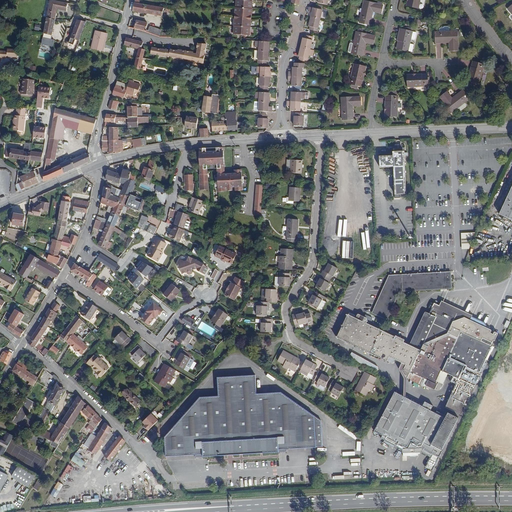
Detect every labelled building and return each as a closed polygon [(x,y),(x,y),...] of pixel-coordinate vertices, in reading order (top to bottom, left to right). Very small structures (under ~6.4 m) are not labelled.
[(68,3),(50,0),(49,0),(46,18),(55,21),(57,10),(66,12),(68,3)] [(234,7),(234,11),(252,11),(252,9),(251,9),(252,1),(243,0),(236,0),(236,8),(234,7)] [(419,0),(408,0),(407,6),(418,9),(419,0)] [(383,5),(364,1),(360,23),(370,25),(373,11),(381,13),(383,5)] [(135,3),(133,12),(145,14),(146,5),(139,4),(135,3)] [(150,15),(162,17),(164,8),(146,5),(145,14),(150,15)] [(310,17),(320,19),(322,10),(312,8),(311,12),(308,12),(307,16),(310,17)] [(234,11),(233,26),(251,27),(251,20),(239,19),(239,16),(251,17),(252,11),(234,11)] [(317,31),(320,19),(310,17),(308,26),(310,26),(309,29),(317,31)] [(55,21),(46,18),(43,34),(44,34),(52,36),(52,34),(55,21)] [(85,22),(77,19),(68,43),(73,45),(75,40),(79,41),(86,22),(85,22)] [(135,25),(134,28),(139,29),(145,32),(146,30),(147,24),(137,21),(136,25),(135,25)] [(156,36),(160,37),(162,31),(150,26),(147,32),(156,36)] [(251,27),(233,26),(234,26),(233,34),(249,35),(250,28),(251,28),(251,27)] [(400,41),(399,41),(397,49),(408,52),(411,39),(414,40),(416,33),(412,32),(411,31),(411,29),(406,27),(405,30),(402,29),(400,41)] [(439,32),(435,32),(435,43),(449,42),(450,51),(458,50),(457,31),(449,32),(449,27),(444,27),(443,28),(440,28),(439,30),(439,32)] [(107,34),(96,31),(92,48),(103,51),(107,34)] [(349,53),(351,53),(362,56),(365,42),(373,44),(375,36),(356,32),(353,43),(350,42),(348,52),(349,53)] [(301,47),(310,49),(313,36),(305,35),(304,38),(303,38),(301,47)] [(126,38),(124,46),(139,50),(134,68),(140,70),(143,59),(145,50),(141,49),(143,42),(126,38)] [(258,48),(258,50),(268,51),(268,46),(268,42),(255,41),(255,47),(258,48)] [(196,53),(151,45),(150,54),(203,64),(207,45),(198,43),(196,53)] [(312,56),(314,50),(310,49),(301,47),(300,51),(299,56),(300,56),(299,60),(307,62),(308,58),(309,55),(312,56)] [(17,57),(18,50),(7,49),(7,52),(7,57),(17,57)] [(258,59),(257,63),(266,64),(266,61),(267,61),(268,51),(258,50),(254,50),(254,58),(258,59)] [(484,65),(473,62),(468,81),(479,84),(484,65)] [(288,76),(302,77),(302,68),(304,68),(304,63),(294,63),(294,67),(293,67),(292,71),(288,71),(288,76)] [(365,67),(354,65),(350,84),(361,87),(365,67)] [(260,73),(260,76),(270,77),(271,72),(271,67),(257,66),(257,72),(260,73)] [(427,74),(407,75),(407,87),(427,86),(427,74)] [(270,77),(260,76),(259,89),(267,90),(268,86),(269,87),(270,77)] [(301,86),(302,77),(288,76),(288,81),(292,81),(291,85),(301,86)] [(33,88),(33,85),(34,80),(22,79),(21,88),(20,88),(20,94),(32,95),(33,88)] [(114,88),(113,94),(124,97),(126,92),(133,94),(135,88),(139,89),(140,84),(129,81),(128,85),(116,81),(114,88)] [(50,88),(38,87),(36,104),(42,104),(43,98),(49,99),(50,88)] [(469,99),(463,90),(452,99),(447,92),(440,97),(452,112),(469,99)] [(291,101),(300,102),(300,98),(304,99),(308,99),(308,92),(305,92),(291,91),(291,96),(291,101)] [(258,98),(258,101),(268,102),(268,98),(269,93),(255,92),(254,98),(258,98)] [(221,96),(212,94),(210,113),(218,114),(221,96)] [(397,96),(386,96),(385,116),(397,116),(397,96)] [(212,97),(204,97),(202,108),(202,112),(210,113),(212,97)] [(360,97),(341,98),(342,120),(353,119),(352,106),(360,105),(360,97)] [(110,100),(108,108),(115,109),(117,104),(118,104),(119,102),(110,100)] [(258,101),(254,101),(253,110),(258,110),(267,111),(271,112),(272,107),(267,107),(268,102),(258,101)] [(290,111),(296,111),(300,111),(300,102),(291,101),(289,101),(287,101),(287,106),(290,106),(290,111)] [(127,117),(137,117),(149,117),(149,115),(142,115),(142,104),(127,103),(127,116),(127,117)] [(26,108),(17,107),(16,116),(14,115),(13,120),(15,121),(13,130),(23,131),(26,108)] [(96,119),(55,108),(53,119),(46,162),(45,164),(51,165),(51,159),(55,160),(59,140),(61,127),(65,128),(92,135),(96,119)] [(226,125),(227,130),(237,129),(236,113),(236,112),(226,113),(227,120),(228,125),(226,125)] [(294,116),(293,125),(303,126),(304,113),(296,113),(295,116),(294,116)] [(127,121),(128,128),(138,127),(138,122),(137,117),(127,117),(127,116),(107,114),(106,114),(104,122),(114,123),(114,121),(127,121)] [(266,115),(258,115),(257,128),(265,129),(267,129),(267,119),(266,119),(266,115)] [(198,119),(186,117),(185,127),(196,129),(198,119)] [(212,122),(212,131),(227,130),(226,125),(225,125),(225,121),(212,122)] [(46,128),(34,127),(33,137),(44,138),(46,128)] [(119,140),(119,139),(118,127),(109,127),(109,136),(102,136),(101,141),(102,141),(109,141),(109,140),(119,140)] [(132,140),(132,138),(124,139),(119,139),(119,140),(109,140),(109,141),(102,141),(102,150),(109,150),(109,153),(113,153),(113,154),(119,153),(120,152),(121,152),(123,151),(123,148),(122,143),(132,142),(133,147),(134,147),(142,146),(140,139),(132,140)] [(31,144),(24,143),(24,148),(25,148),(25,152),(23,152),(23,151),(7,149),(5,157),(29,160),(31,151),(31,149),(31,144)] [(206,149),(199,149),(200,170),(207,169),(207,165),(211,165),(211,164),(213,164),(213,165),(217,165),(217,169),(224,169),(223,148),(216,148),(216,152),(206,152),(206,149)] [(33,161),(41,162),(42,153),(31,151),(29,160),(33,161)] [(403,151),(395,151),(393,151),(393,155),(380,155),(380,167),(394,166),(394,175),(395,194),(406,193),(405,151),(403,151)] [(89,154),(88,153),(82,155),(71,160),(70,159),(60,164),(60,165),(44,173),(43,180),(44,182),(52,179),(91,162),(89,154)] [(145,167),(142,177),(150,182),(156,162),(150,160),(147,168),(145,167)] [(301,168),(302,164),(302,161),(291,160),(291,168),(290,173),(301,173),(301,168)] [(120,183),(121,177),(122,174),(108,170),(106,180),(119,184),(120,183)] [(224,174),(224,171),(217,171),(218,192),(225,191),(225,188),(235,187),(235,191),(242,191),(241,170),(235,170),(235,174),(224,174)] [(25,188),(39,182),(34,171),(20,177),(21,178),(18,179),(20,183),(16,185),(15,192),(25,188)] [(207,172),(200,172),(200,174),(199,175),(200,190),(208,190),(207,172)] [(184,175),(185,191),(193,191),(192,175),(184,175)] [(134,180),(129,179),(121,177),(120,183),(125,184),(124,186),(132,190),(132,189),(133,188),(134,180)] [(137,178),(133,188),(143,192),(147,182),(137,178)] [(126,206),(129,198),(120,194),(119,198),(111,195),(112,187),(105,184),(102,197),(124,205),(126,206)] [(253,216),(260,217),(261,210),(263,186),(256,185),(253,216)] [(155,195),(165,196),(166,187),(156,186),(155,195)] [(119,198),(120,194),(122,191),(112,187),(111,195),(119,198)] [(300,188),(289,187),(289,197),(287,197),(287,203),(293,203),(293,201),(299,201),(300,188)] [(511,187),(499,214),(506,218),(511,220),(511,187)] [(143,199),(131,194),(129,198),(126,206),(137,211),(142,201),(143,199)] [(60,210),(59,220),(68,221),(71,202),(69,202),(70,197),(63,196),(61,205),(60,210)] [(198,213),(203,200),(192,196),(190,201),(192,202),(190,206),(189,210),(198,213)] [(111,213),(119,216),(124,205),(102,197),(101,203),(110,206),(107,212),(111,213)] [(91,202),(90,202),(75,199),(73,210),(87,213),(91,202)] [(33,209),(29,208),(28,215),(40,217),(41,213),(48,207),(49,203),(41,202),(40,206),(37,208),(33,208),(33,209)] [(25,215),(15,213),(13,224),(23,226),(25,215)] [(107,224),(114,226),(119,216),(111,213),(108,220),(107,224)] [(187,216),(178,213),(174,226),(175,226),(184,230),(187,216)] [(141,215),(137,228),(140,229),(141,228),(154,235),(157,229),(149,225),(150,223),(147,222),(149,218),(141,215)] [(287,219),(286,238),(297,239),(298,220),(287,219)] [(57,226),(54,239),(62,242),(69,243),(70,243),(75,245),(79,237),(72,234),(71,238),(64,236),(67,225),(68,221),(59,220),(57,226)] [(108,241),(114,226),(107,224),(98,244),(105,247),(108,248),(110,248),(112,243),(108,241)] [(184,230),(175,226),(172,233),(171,233),(169,238),(180,243),(185,230),(184,230)] [(129,235),(133,238),(140,229),(137,228),(134,232),(131,231),(129,235)] [(461,234),(462,250),(469,249),(475,233),(461,234)] [(148,256),(157,261),(162,253),(161,252),(166,243),(156,238),(152,247),(153,247),(148,256)] [(54,239),(50,255),(58,257),(61,245),(69,247),(70,243),(69,243),(62,242),(54,239)] [(233,261),(237,251),(220,243),(216,253),(222,256),(222,257),(226,259),(226,258),(233,261)] [(280,262),(280,269),(292,270),(292,263),(291,263),(291,255),(292,255),(293,249),(281,248),(281,256),(278,256),(277,262),(280,262)] [(31,254),(31,255),(24,266),(32,270),(33,271),(36,267),(57,279),(62,271),(49,264),(48,265),(40,260),(41,259),(31,254)] [(50,255),(48,260),(58,263),(57,265),(63,269),(68,260),(68,259),(62,256),(61,258),(58,257),(50,255)] [(103,255),(100,261),(104,264),(111,268),(113,264),(113,261),(103,255)] [(184,261),(179,259),(176,264),(178,268),(180,269),(182,274),(187,272),(187,273),(189,274),(191,273),(192,272),(192,270),(195,265),(197,267),(196,268),(197,270),(204,274),(208,268),(201,263),(188,257),(186,261),(184,261)] [(152,269),(142,262),(136,270),(146,277),(152,269)] [(323,271),(321,274),(331,279),(333,276),(334,276),(338,269),(329,263),(324,271),(323,271)] [(88,272),(75,264),(71,271),(86,281),(84,284),(86,286),(87,287),(95,276),(93,274),(88,272)] [(24,266),(20,273),(26,277),(28,278),(32,270),(24,266)] [(214,280),(219,271),(215,269),(211,278),(214,280)] [(11,291),(17,281),(0,271),(0,283),(3,286),(4,285),(6,286),(5,287),(11,291)] [(389,276),(373,313),(388,320),(401,291),(452,288),(451,272),(389,276)] [(144,281),(135,273),(128,281),(138,289),(144,281)] [(279,286),(289,287),(290,273),(280,273),(279,278),(279,286)] [(331,279),(321,274),(319,277),(320,278),(316,286),(325,291),(330,284),(329,283),(331,279)] [(245,282),(236,277),(232,283),(231,282),(229,286),(226,291),(224,295),(234,300),(241,288),(242,288),(245,282)] [(91,289),(98,294),(103,289),(105,286),(97,281),(91,289)] [(172,284),(165,295),(173,301),(175,297),(176,298),(179,293),(178,293),(181,290),(172,284)] [(33,288),(25,300),(33,305),(36,301),(39,297),(38,296),(41,292),(33,288)] [(276,290),(271,289),(266,289),(265,298),(266,298),(266,302),(269,302),(277,303),(277,298),(275,298),(276,294),(276,290)] [(324,297),(315,291),(308,303),(321,310),(326,302),(322,300),(324,297)] [(266,302),(258,301),(258,306),(257,306),(256,314),(267,315),(267,306),(269,306),(269,302),(266,302)] [(459,379),(445,409),(463,417),(482,375),(481,374),(493,346),(492,346),(494,341),(496,341),(499,335),(495,333),(494,335),(492,334),(492,332),(471,321),(473,315),(445,302),(442,301),(439,306),(434,304),(430,311),(433,313),(432,314),(429,313),(429,314),(425,312),(409,344),(401,362),(399,367),(404,369),(403,370),(407,378),(411,380),(410,380),(419,385),(420,384),(423,386),(426,380),(428,381),(426,386),(435,390),(438,385),(437,384),(437,382),(443,384),(448,374),(459,379)] [(50,308),(49,308),(40,323),(28,343),(34,347),(47,328),(51,321),(52,319),(56,312),(60,306),(54,302),(52,304),(50,308)] [(150,307),(149,308),(150,311),(157,315),(159,314),(159,315),(163,310),(153,303),(151,303),(150,306),(150,307)] [(82,315),(92,304),(91,304),(86,310),(85,309),(81,315),(82,315)] [(98,309),(92,304),(82,315),(90,321),(98,309)] [(157,315),(150,311),(149,308),(146,311),(147,312),(141,319),(149,325),(151,325),(152,323),(152,321),(154,318),(155,319),(157,315)] [(228,315),(219,309),(216,313),(213,317),(210,321),(219,327),(228,315)] [(9,327),(8,328),(13,333),(21,337),(24,331),(21,329),(22,328),(17,324),(16,326),(11,322),(13,319),(11,318),(13,314),(8,311),(2,322),(9,327)] [(336,311),(325,332),(330,335),(341,314),(336,311)] [(292,315),(295,325),(299,324),(299,325),(308,323),(308,324),(313,322),(311,314),(310,313),(306,315),(305,313),(296,315),(296,314),(292,315)] [(357,318),(348,313),(336,337),(388,362),(390,358),(396,361),(396,360),(403,346),(402,346),(404,342),(405,339),(396,335),(396,336),(368,323),(368,321),(367,317),(359,313),(357,318)] [(76,315),(65,330),(60,336),(67,342),(82,354),(87,348),(72,336),(76,331),(83,322),(76,315)] [(191,327),(190,330),(193,331),(194,329),(195,330),(197,325),(193,323),(194,322),(185,316),(182,321),(191,327)] [(273,319),(262,318),(262,322),(261,322),(260,331),(271,332),(271,323),(273,323),(273,319)] [(78,332),(85,324),(83,322),(76,331),(78,332)] [(122,331),(114,339),(124,348),(131,340),(122,331)] [(179,343),(185,346),(188,343),(189,344),(193,336),(184,331),(182,335),(180,338),(178,337),(176,341),(179,343)] [(396,360),(401,362),(409,344),(404,342),(402,346),(403,346),(396,360)] [(140,348),(140,347),(138,345),(130,352),(133,355),(132,356),(138,362),(146,355),(143,351),(140,348)] [(59,351),(53,346),(49,350),(56,355),(59,351)] [(8,364),(13,353),(7,350),(6,352),(4,352),(3,352),(0,357),(0,361),(1,361),(2,361),(7,364),(8,364)] [(288,355),(288,353),(283,350),(277,360),(284,364),(282,366),(288,369),(289,367),(296,370),(301,360),(295,357),(295,358),(288,355)] [(349,358),(377,374),(380,367),(352,352),(349,358)] [(174,364),(184,369),(191,358),(181,353),(174,364)] [(94,355),(87,363),(90,366),(92,364),(96,368),(97,370),(98,371),(97,372),(97,374),(99,376),(101,376),(102,376),(109,368),(102,361),(102,360),(100,357),(98,357),(97,358),(94,355)] [(317,365),(306,359),(301,369),(299,372),(306,376),(308,373),(312,375),(317,365)] [(28,385),(32,387),(38,378),(26,370),(27,367),(18,361),(13,371),(30,382),(28,385)] [(171,376),(174,369),(164,363),(164,364),(161,369),(163,370),(158,377),(157,376),(154,381),(164,387),(168,381),(170,382),(173,377),(171,376)] [(322,372),(319,370),(313,380),(317,382),(316,383),(325,387),(330,378),(325,376),(322,373),(322,372)] [(359,385),(358,384),(355,390),(365,395),(369,389),(371,390),(374,385),(372,383),(375,377),(365,371),(362,377),(363,377),(359,385)] [(164,437),(166,456),(203,454),(203,456),(279,452),(279,449),(316,447),(314,415),(281,392),(256,393),(255,375),(217,377),(218,396),(200,397),(164,437)] [(55,405),(65,389),(64,388),(60,380),(48,401),(55,405)] [(333,380),(328,389),(331,391),(331,392),(339,397),(344,387),(336,383),(337,382),(333,380)] [(122,395),(136,407),(141,402),(127,389),(122,395)] [(423,408),(395,392),(371,438),(379,443),(377,446),(398,458),(399,457),(420,455),(429,460),(436,464),(440,457),(439,456),(459,419),(448,413),(445,420),(431,412),(433,407),(426,403),(423,408)] [(69,428),(81,410),(86,404),(77,395),(73,401),(74,403),(61,422),(69,428)] [(86,429),(91,432),(102,419),(86,404),(81,410),(91,420),(89,423),(90,424),(86,429)] [(151,414),(141,423),(148,431),(158,421),(151,414)] [(38,434),(59,444),(69,428),(61,422),(53,434),(41,429),(38,434)] [(96,454),(112,429),(105,423),(88,449),(96,454)] [(355,439),(357,436),(343,426),(341,429),(355,439)] [(0,443),(1,444),(0,445),(0,453),(2,455),(14,435),(8,432),(3,440),(2,439),(0,441),(0,443)] [(110,460),(125,442),(126,442),(120,436),(104,455),(110,460)] [(81,459),(82,456),(76,452),(71,461),(81,468),(85,462),(81,459)] [(66,481),(73,467),(68,464),(60,478),(66,481)] [(18,465),(12,476),(28,487),(35,475),(18,465)] [(33,488),(38,491),(42,483),(37,480),(33,488)] [(56,498),(63,484),(57,481),(50,495),(56,498)]
